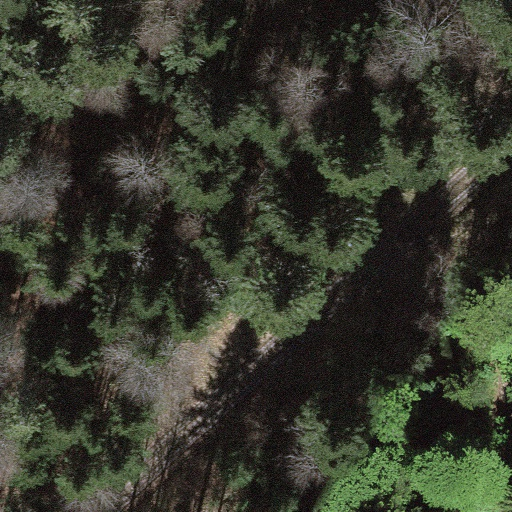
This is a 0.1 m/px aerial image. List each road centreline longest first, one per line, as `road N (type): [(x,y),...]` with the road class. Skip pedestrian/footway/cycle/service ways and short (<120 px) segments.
road 1 (track): [(104,511),(511,147)]
road 2 (track): [(511,361),(478,511)]
